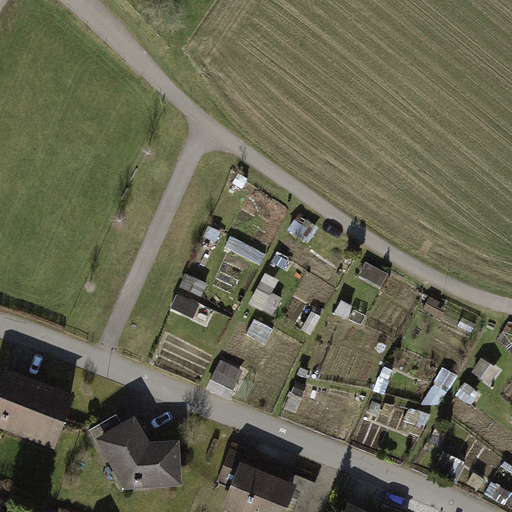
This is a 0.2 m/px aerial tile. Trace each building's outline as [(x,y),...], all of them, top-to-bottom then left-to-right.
[(218,362),(206,385),(224,394),(237,370),(218,362)] [(67,396),(3,371),(0,379),(0,411),(1,411),(0,412),(0,423),(49,442),(67,396)] [(94,443),(99,440),(98,439),(121,426),(113,412),(85,428),(94,443)] [(139,437),(129,421),(121,426),(98,439),(99,440),(124,482),(174,479),(171,443),(152,444),(150,445),(150,447),(144,447),(143,445),(141,445),(137,438),(139,437)] [(271,478),(274,471),(227,453),(218,477),(232,482),(239,465),(271,478)] [(278,511),(289,485),(279,482),(271,478),(239,465),(232,482),(223,504),(244,511),(278,511)] [(278,511),(295,511),(306,486),(281,476),(279,482),(289,485),(278,511)]
